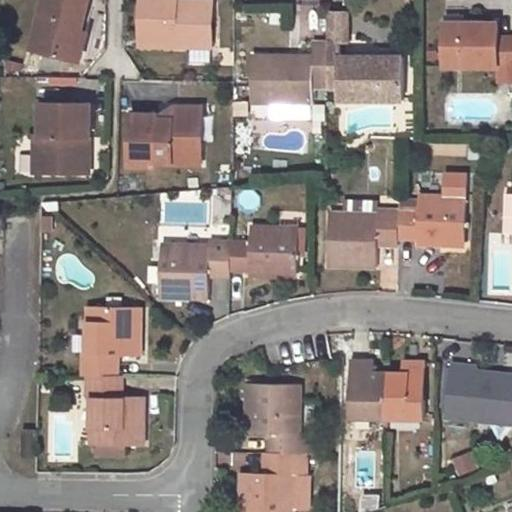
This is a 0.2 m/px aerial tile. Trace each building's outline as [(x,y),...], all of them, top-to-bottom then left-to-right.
[(90,0),(46,0),(34,50),(72,59),(79,29),(83,30),(90,0)] [(175,0),(140,0),(139,48),(214,49),(213,7),(176,7),(176,2),(175,0)] [(497,23),(444,24),(445,66),(498,67),(511,66),(511,38),(497,39),(497,23)] [(72,59),(81,61),(88,31),(83,30),(79,29),(72,59)] [(328,42),(312,42),(313,58),(252,56),(252,101),(311,102),(311,87),(328,87),(328,42)] [(340,42),(328,42),(328,87),(340,86),(340,99),(404,99),(404,57),(340,57),(340,42)] [(511,66),(498,67),(498,81),(511,80),(511,66)] [(92,107),(42,105),(41,136),(41,137),(35,137),(34,156),(42,156),(41,173),(83,175),(85,138),(90,139),(92,107)] [(313,119),(313,105),(270,105),(269,118),(313,119)] [(158,116),(130,116),(130,167),(157,167),(157,164),(202,165),(202,143),(194,143),(195,108),(174,107),(173,119),(158,119),(158,116)] [(202,143),(204,108),(195,108),(194,143),(202,143)] [(34,156),(33,174),(41,173),(42,156),(34,156)] [(468,180),(449,180),(449,195),(420,194),(420,200),(401,199),(400,211),(399,238),(417,238),(417,243),(442,244),(442,239),(466,240),(468,180)] [(331,213),(329,267),(377,268),(377,246),(378,238),(399,238),(400,211),(379,210),(379,200),(344,200),(344,213),(331,213)] [(231,242),(230,270),(249,271),(249,276),(274,278),(273,273),(298,273),(299,228),(251,227),(251,243),(231,242)] [(378,238),(377,246),(399,247),(399,238),(378,238)] [(163,244),(159,297),(209,299),(209,277),(210,269),(230,270),(231,242),(211,241),(211,246),(163,244)] [(210,269),(209,277),(230,277),(230,270),(210,269)] [(83,355),(83,376),(88,376),(111,376),(111,354),(118,355),(141,355),(142,306),(89,307),(88,354),(83,355)] [(388,373),(375,373),(375,362),(351,362),(350,416),(387,418),(388,373)] [(426,362),(404,362),(403,374),(388,373),(387,418),(425,420),(426,362)] [(511,379),(496,378),(496,373),(478,371),(478,366),(452,363),(446,417),(511,425),(511,379)] [(88,376),(87,395),(92,395),(91,445),(144,445),(145,396),(123,396),(114,396),(115,376),(111,376),(88,376)] [(123,376),(118,376),(115,376),(114,396),(123,396),(123,376)] [(277,453),(306,453),(321,453),(321,445),(305,445),(305,433),(299,433),(301,383),(248,383),(247,433),(269,433),(276,433),(277,453)] [(395,429),(427,430),(427,421),(395,421),(395,429)] [(39,430),(23,430),(24,455),(38,455),(39,430)] [(452,458),(459,475),(478,468),(472,451),(452,458)] [(277,453),(273,453),(273,473),(266,473),(244,472),(242,511),(295,511),(295,506),(295,474),(307,473),(306,453),(277,453)] [(295,474),(295,506),(311,506),(311,473),(307,473),(295,474)]
